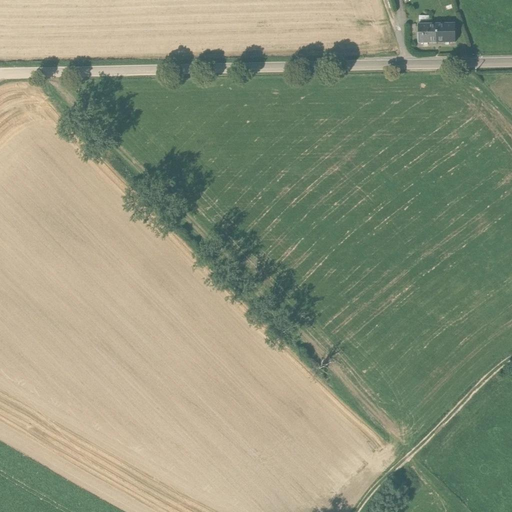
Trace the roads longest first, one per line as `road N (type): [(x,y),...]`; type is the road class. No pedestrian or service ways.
road 1 (tertiary): [(0,72),(511,61)]
road 2 (track): [(511,367),(402,471)]
